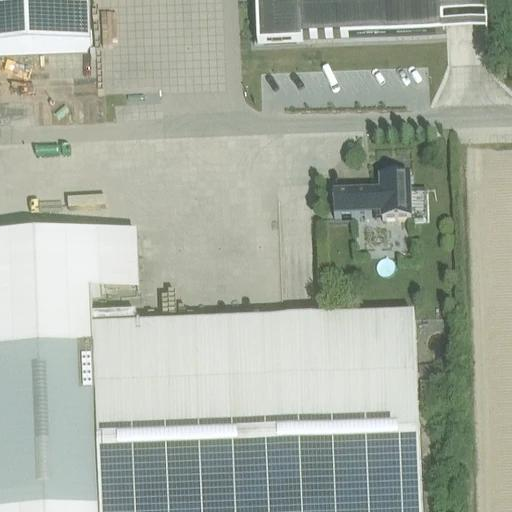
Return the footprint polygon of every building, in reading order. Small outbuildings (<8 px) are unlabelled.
[(87,0),(0,0),(0,55),(90,52),(87,0)] [(258,0),(260,44),(299,43),(299,45),(404,41),(440,40),(438,0),(258,0)] [(145,152),(174,152),(174,141),(144,141),(145,152)] [(138,153),(142,197),(185,193),(184,182),(159,185),(157,158),(149,159),(150,166),(143,167),(141,153),(138,153)] [(412,200),(410,200),(409,181),(380,182),(381,196),(370,196),(370,194),(352,195),(353,221),(371,220),(371,219),(382,218),(382,224),(411,223),(411,218),(413,218),(417,215),(417,202),(412,200)] [(210,234),(210,224),(178,224),(178,234),(210,234)] [(98,239),(0,242),(0,511),(109,511),(101,320),(98,239)] [(135,319),(101,320),(109,511),(421,511),(414,323),(136,333),(135,319)]
